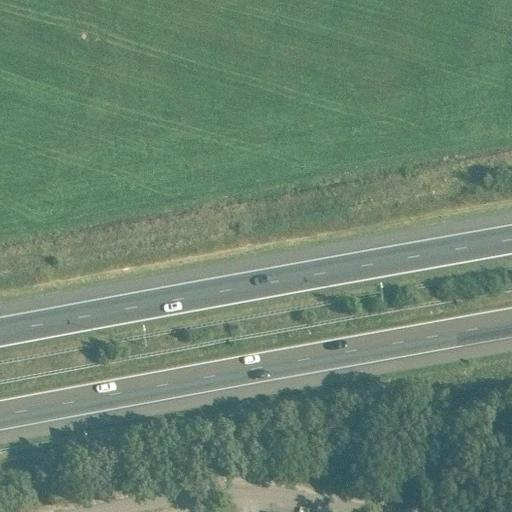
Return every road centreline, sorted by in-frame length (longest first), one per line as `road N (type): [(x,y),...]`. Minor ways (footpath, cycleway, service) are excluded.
road 1 (motorway): [(511,241),(0,333)]
road 2 (motorway): [(0,415),(511,324)]
road 3 (unclassified): [(104,511),(224,489),(280,495)]
